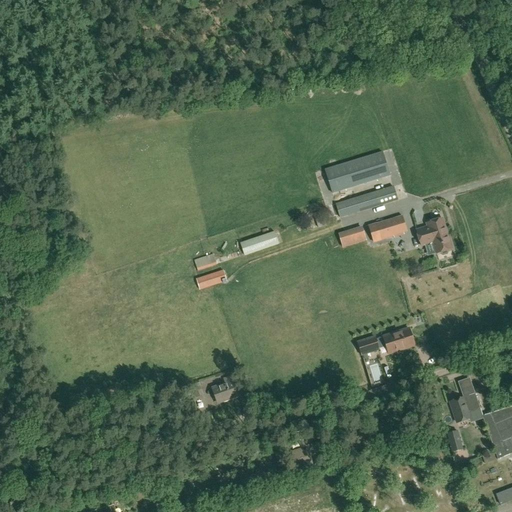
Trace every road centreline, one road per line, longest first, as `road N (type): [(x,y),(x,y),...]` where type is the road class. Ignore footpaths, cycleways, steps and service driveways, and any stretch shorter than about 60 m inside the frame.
road 1 (track): [(511,349),(18,511)]
road 2 (track): [(77,492),(0,293)]
road 3 (unclassified): [(511,134),(452,0)]
